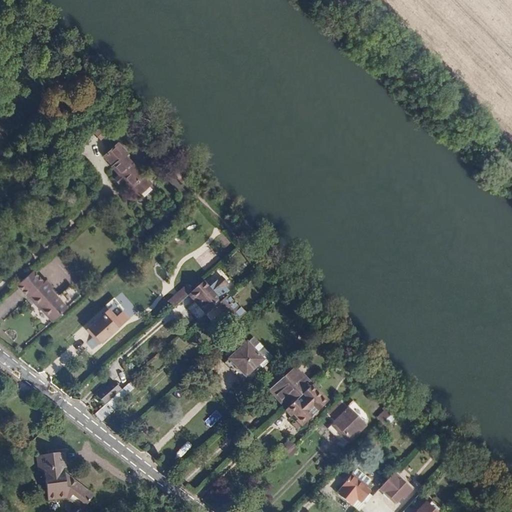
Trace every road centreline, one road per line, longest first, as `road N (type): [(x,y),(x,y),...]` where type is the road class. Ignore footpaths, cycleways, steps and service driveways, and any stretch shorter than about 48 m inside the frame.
road 1 (residential): [(0,355),(199,511)]
road 2 (unknown): [(0,288),(100,197),(104,181),(88,141)]
